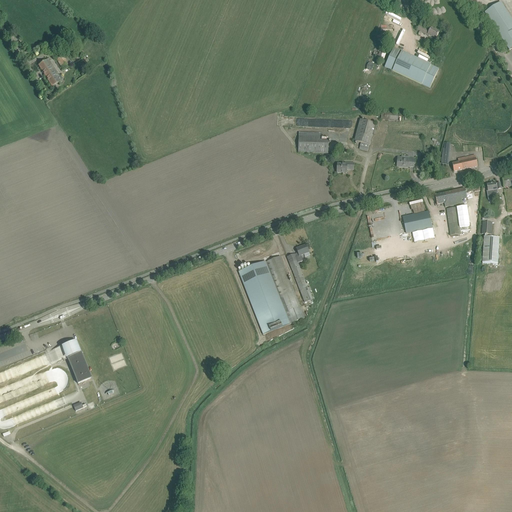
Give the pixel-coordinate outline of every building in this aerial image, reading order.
[(511,19),(501,2),(485,13),(509,50),(511,48),(511,19)] [(430,31),(423,27),(420,26),(417,30),(429,36),(429,35),(436,38),(439,32),(431,28),(430,31)] [(394,48),(385,68),(430,89),(439,69),(394,48)] [(419,51),(431,56),(432,53),(420,48),(419,51)] [(69,66),(73,64),(68,55),(64,57),(63,55),(57,59),(63,69),(69,66)] [(52,87),(56,84),(59,83),(55,76),(58,74),(48,59),(38,65),(52,87)] [(398,121),(398,114),(384,113),(384,114),(381,113),(381,120),(398,121)] [(375,124),(363,121),(360,120),(354,141),(360,143),(359,149),(368,152),(375,124)] [(450,130),(445,153),(455,156),(460,133),(450,130)] [(298,153),(328,154),(329,140),(320,140),(321,134),(299,133),(298,153)] [(458,159),(459,162),(452,164),(454,172),(478,167),(475,156),(458,159)] [(410,157),(404,157),(402,157),(401,158),(398,157),(397,167),(408,168),(408,167),(414,167),(415,159),(410,158),(410,157)] [(354,170),(354,165),(354,164),(345,163),(345,165),(338,164),(337,173),(347,173),(347,170),(354,170)] [(511,186),(511,175),(502,178),(504,188),(511,186)] [(488,191),(487,191),(488,200),(494,199),(493,194),(498,193),(497,190),(501,189),(500,183),(496,184),(496,183),(487,185),(488,190),(488,191)] [(463,204),(462,200),(467,199),(465,189),(435,195),(437,205),(444,203),(445,207),(463,204)] [(474,224),(472,212),(471,207),(457,209),(457,208),(447,209),(450,228),(451,236),(461,234),(460,227),(462,226),(462,225),(474,224)] [(432,228),(430,217),(429,212),(403,217),(406,233),(410,233),(411,240),(422,239),(420,230),(432,228)] [(487,238),(488,235),(491,235),(492,222),(482,222),(482,234),(485,234),(485,237),(484,237),(482,263),(498,264),(499,238),(487,238)] [(390,241),(389,243),(388,245),(388,246),(390,249),(390,250),(392,250),(394,251),(396,251),(398,250),(400,248),(400,247),(400,244),(400,242),(399,241),(398,239),(396,239),(394,239),(393,239),(391,240),(390,241)] [(309,252),(308,250),(306,246),(297,249),(298,253),(295,255),(295,254),(287,257),(289,262),(299,289),(305,303),(312,300),(309,291),(312,290),(310,287),(308,288),(297,260),(301,259),(300,256),(309,252)] [(304,318),(282,261),(280,257),(267,262),(269,267),(291,324),(291,323),(304,318)] [(291,324),(269,267),(267,262),(239,273),(263,335),(292,324),(291,323),(291,324)] [(67,358),(70,357),(65,345),(52,350),(58,363),(67,359),(67,358)] [(91,379),(83,358),(81,353),(70,357),(67,358),(67,359),(78,384),(91,379)]
